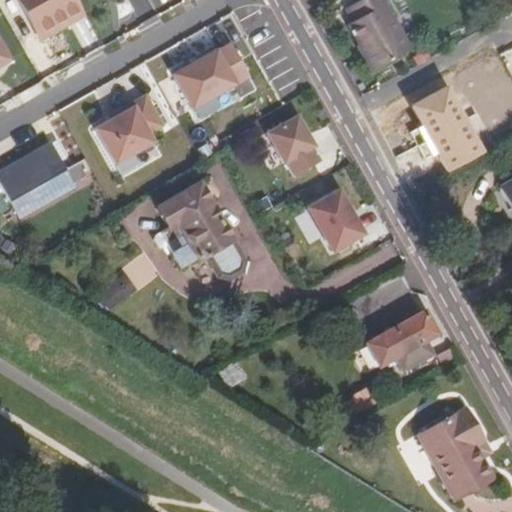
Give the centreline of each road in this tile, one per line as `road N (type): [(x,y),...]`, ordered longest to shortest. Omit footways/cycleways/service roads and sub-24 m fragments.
road 1 (residential): [(281,0),(511,411)]
road 2 (residential): [(228,0),(0,122)]
